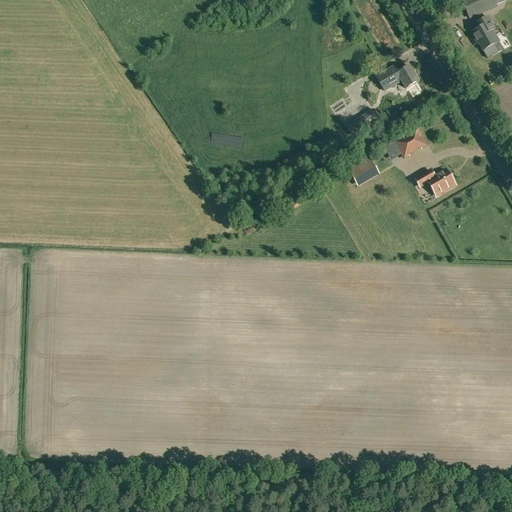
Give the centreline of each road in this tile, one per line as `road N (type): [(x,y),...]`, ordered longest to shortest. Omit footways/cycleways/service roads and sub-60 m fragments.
road 1 (track): [(511,485),(0,468)]
road 2 (unclassified): [(511,183),(405,0)]
